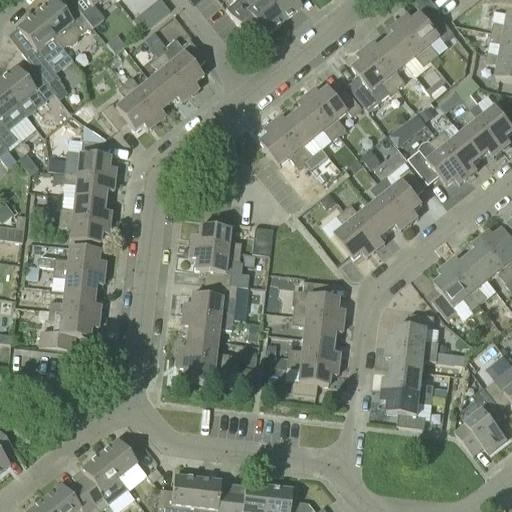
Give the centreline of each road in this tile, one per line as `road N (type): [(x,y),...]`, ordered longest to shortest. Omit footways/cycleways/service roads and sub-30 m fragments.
road 1 (residential): [(134,408),(130,374),(159,173),(170,153),(247,95)]
road 2 (residential): [(335,469),(346,448),(370,300),(511,186)]
road 3 (residential): [(335,469),(166,445),(134,408)]
road 4 (residential): [(247,95),(360,0)]
road 5 (residential): [(173,0),(247,95)]
